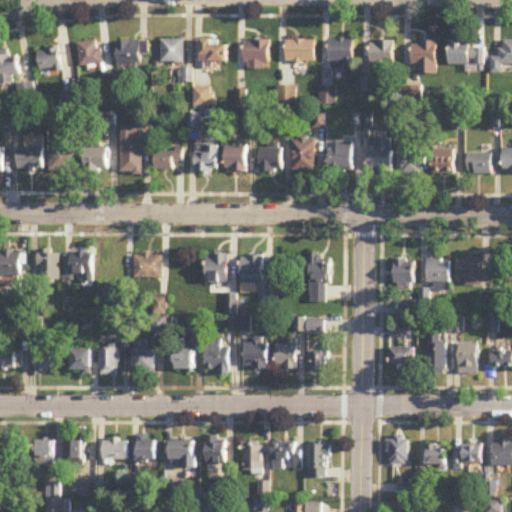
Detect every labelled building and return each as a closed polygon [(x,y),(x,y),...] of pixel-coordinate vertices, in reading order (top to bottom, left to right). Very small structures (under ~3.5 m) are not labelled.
[(162,64),(185,64),(185,40),(162,40),(162,64)] [(228,63),(228,46),(213,46),(213,40),(202,40),(202,63),(228,63)] [(331,40),(331,68),(353,68),(353,40),(331,40)] [(271,41),(247,41),(247,68),(271,68),(271,41)] [(316,41),(287,41),(287,63),(316,63),(316,41)] [(511,41),(503,42),(503,58),(492,58),(492,75),(504,75),(504,66),(511,65),(511,41)] [(79,43),(81,68),(103,66),(101,42),(79,43)] [(118,65),(143,65),(143,56),(150,56),(150,42),(118,42),(118,65)] [(395,42),(373,42),(373,72),(395,72),(395,42)] [(450,67),(486,67),(486,50),(469,50),(469,42),(450,42),(450,67)] [(437,66),(437,43),(413,43),(413,66),(437,66)] [(42,73),(63,68),(58,48),(38,52),(42,73)] [(0,86),(14,84),(13,77),(21,76),(18,55),(9,56),(8,51),(0,51),(0,86)] [(296,88),(280,88),(280,103),(296,103),(296,88)] [(143,175),(143,137),(123,137),(123,175),(143,175)] [(294,173),(316,173),(316,140),(294,140),(294,173)] [(370,147),(370,173),(393,173),(393,140),(377,140),(377,147),(370,147)] [(354,142),(332,142),(332,171),(354,171),(354,142)] [(219,171),(219,146),(196,146),(196,171),(219,171)] [(227,171),(249,171),(249,146),(227,146),(227,171)] [(44,169),(44,147),(19,147),(19,169),(44,169)] [(109,149),(86,149),(86,170),(109,170),(109,149)] [(285,172),(285,149),(261,149),(261,172),(285,172)] [(176,164),(184,164),(184,150),(156,150),(156,171),(176,171),(176,164)] [(51,171),(77,171),(77,151),(51,151),(51,171)] [(436,174),(456,174),(456,151),(436,151),(436,174)] [(429,153),(403,153),(403,173),(429,173),(429,153)] [(494,154),(470,154),(469,175),(494,175),(494,154)] [(41,281),(61,281),(61,251),(41,251),(41,281)] [(22,253),(0,252),(0,277),(22,278),(22,253)] [(66,281),(94,281),(94,253),(66,253),(66,281)] [(312,304),(330,304),(330,262),(323,262),(323,253),(312,253),(312,304)] [(164,255),(137,255),(137,279),(164,279),(164,255)] [(208,284),(230,284),(230,255),(208,255),(208,284)] [(265,257),(244,257),(244,283),(265,283),(265,257)] [(459,281),(467,281),(467,286),(483,286),(483,259),(459,259),(459,281)] [(451,260),(428,260),(429,283),(436,283),(436,293),(452,293),(451,260)] [(415,261),(397,261),(397,291),(415,291),(415,261)] [(16,333),(30,333),(30,318),(16,318),(16,333)] [(188,318),(188,333),(201,333),(201,318),(188,318)] [(85,319),(85,331),(98,331),(98,319),(85,319)] [(305,333),(305,319),(297,319),(297,333),(305,333)] [(231,331),(252,331),(252,320),(231,320),(231,331)] [(325,320),(308,320),(308,334),(325,334),(325,320)] [(417,369),(417,348),(414,348),(414,329),(401,329),(401,349),(392,349),(392,369),(417,369)] [(447,336),(431,336),(431,374),(447,374),(447,336)] [(197,371),(197,350),(187,350),(187,340),(173,340),(173,371),(197,371)] [(208,373),(233,373),(233,348),(225,348),(225,340),(208,340),(208,373)] [(279,346),(279,369),(299,369),(299,340),(289,340),(289,346),(279,346)] [(145,341),(136,341),(136,373),(157,373),(157,349),(145,349),(145,341)] [(247,341),(247,369),(270,369),(270,341),(247,341)] [(481,344),(461,344),(461,375),(481,375),(481,344)] [(120,348),(101,348),(101,375),(120,375),(120,348)] [(24,351),(0,350),(0,370),(24,371),(24,351)] [(38,371),(55,371),(55,350),(38,350),(38,371)] [(73,372),(93,372),(93,350),(73,350),(73,372)] [(511,350),(496,350),(496,369),(511,369),(511,350)] [(311,352),(311,374),(332,374),(332,352),(311,352)] [(227,466),(227,437),(208,437),(208,466),(227,466)] [(390,438),(390,465),(411,465),(411,438),(390,438)] [(129,441),(105,441),(105,462),(129,462),(129,441)] [(159,463),(159,442),(140,442),(140,463),(159,463)] [(173,468),(198,468),(198,442),(173,442),(173,468)] [(55,443),(37,443),(37,467),(55,467),(55,443)] [(85,443),(67,443),(67,465),(85,465),(85,443)] [(496,466),(511,466),(511,443),(496,444),(496,466)] [(266,444),(245,444),(245,471),(266,471),(266,444)] [(449,470),(450,446),(429,445),(429,469),(449,470)] [(332,446),(310,446),(310,478),(332,478),(332,446)] [(275,470),(298,470),(298,448),(275,448),(275,470)] [(485,465),(485,448),(458,448),(458,465),(485,465)] [(75,499),(97,499),(97,483),(75,483),(75,499)] [(62,511),(63,484),(49,484),(48,511),(62,511)] [(179,511),(180,502),(168,502),(168,511),(179,511)]
